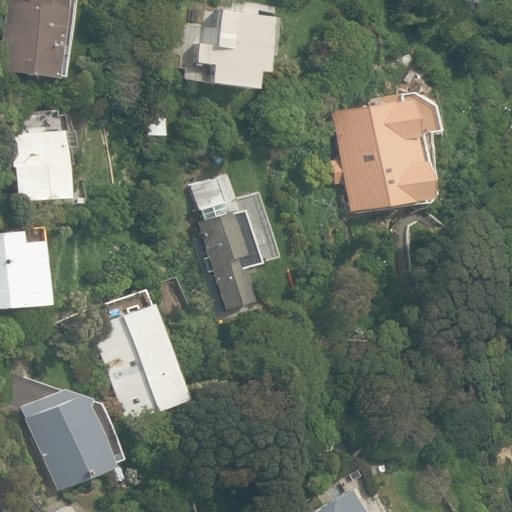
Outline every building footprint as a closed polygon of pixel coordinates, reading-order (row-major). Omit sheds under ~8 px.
[(3,2),(0,18),(0,72),(50,81),(62,0),(25,0),(25,5),(3,2)] [(185,80),(245,90),(247,72),(256,74),(264,18),(214,10),(206,61),(188,59),(185,80)] [(425,130),(419,100),(326,119),(334,160),(325,162),(328,176),(337,174),(345,217),(420,202),(429,193),(419,143),(425,130)] [(140,134),(160,135),(161,118),(141,117),(140,134)] [(22,131),(4,131),(5,154),(0,153),(0,171),(6,171),(7,198),(57,196),(55,128),(40,128),(40,125),(22,126),(22,131)] [(219,202),(212,180),(188,187),(195,209),(219,202)] [(210,270),(222,309),(249,301),(239,267),(246,265),(230,210),(195,221),(205,256),(201,258),(205,271),(210,270)] [(0,306),(37,303),(32,241),(13,243),(12,231),(0,231),(0,306)] [(182,397),(138,291),(78,315),(122,422),(182,397)] [(56,390),(15,408),(51,492),(106,469),(79,404),(81,398),(56,390)] [(357,511),(359,510),(342,485),(303,511),(357,511)] [(38,511),(64,511),(57,500),(38,511)]
